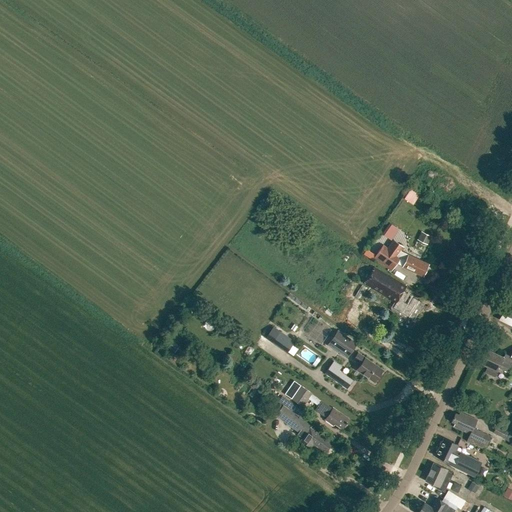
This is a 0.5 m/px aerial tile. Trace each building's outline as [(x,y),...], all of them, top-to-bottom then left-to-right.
[(395,223),(387,233),(394,239),(402,228),(395,223)] [(427,244),(431,236),(421,231),(417,239),(427,244)] [(428,264),(400,251),(403,247),(393,240),(387,248),(383,245),(373,259),(391,271),(396,263),(402,267),(401,268),(423,277),(428,264)] [(406,293),(403,291),(406,287),(376,269),(368,283),(374,287),(373,288),(396,302),(394,305),(410,315),(417,305),(414,303),(417,299),(410,295),(410,294),(408,293),(406,293)] [(511,309),(505,306),(499,320),(511,326),(511,309)] [(313,316),(303,333),(324,344),(333,328),(313,316)] [(330,341),(348,354),(356,344),(338,331),(330,341)] [(280,332),(274,340),(272,343),(282,349),(290,339),(280,332)] [(310,360),(314,351),(305,346),(300,355),(310,360)] [(511,352),(510,356),(505,354),(503,358),(485,349),(479,363),(487,367),(485,372),(494,377),(498,368),(507,372),(511,362),(511,352)] [(361,364),(356,370),(374,382),(382,371),(358,353),(354,359),(361,364)] [(333,362),(325,373),(347,388),(352,381),(338,371),(341,367),(333,362)] [(303,406),(308,398),(312,394),(312,393),(294,380),(284,394),(303,406)] [(334,424),(341,429),(348,419),(333,408),(332,409),(321,401),(314,410),(326,418),(324,420),(333,426),(334,424)] [(306,422),(293,412),(282,405),(275,416),(285,423),(298,433),(301,429),(307,432),(300,441),(310,448),(313,444),(325,452),(331,443),(310,428),(312,425),(306,421),(306,422)] [(476,421),(460,413),(459,415),(456,414),(452,422),(455,423),(453,427),(470,435),(467,441),(484,450),(488,441),(483,438),(484,434),(473,428),(476,421)] [(505,438),(508,431),(496,425),(492,432),(505,438)] [(447,443),(442,440),(434,455),(446,461),(445,464),(470,476),(475,464),(453,453),(456,446),(448,442),(447,443)] [(453,472),(433,463),(425,481),(437,486),(436,489),(444,493),(453,472)] [(471,482),(468,487),(475,491),(478,486),(471,482)] [(511,491),(507,489),(503,495),(511,500),(511,491)] [(464,511),(469,504),(465,501),(447,491),(443,499),(460,509),(464,511)] [(419,511),(454,511),(455,510),(448,505),(440,500),(439,502),(435,500),(431,507),(425,503),(419,511)]
